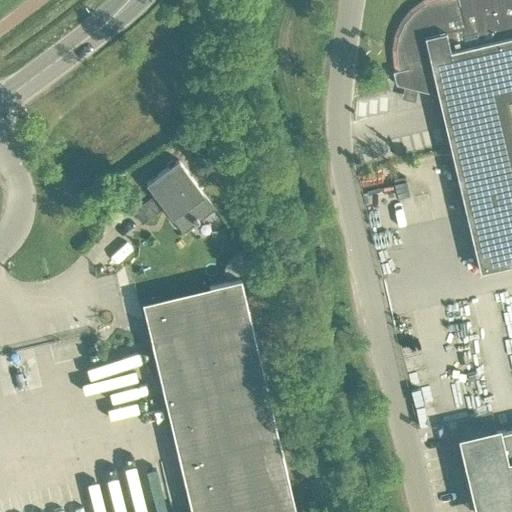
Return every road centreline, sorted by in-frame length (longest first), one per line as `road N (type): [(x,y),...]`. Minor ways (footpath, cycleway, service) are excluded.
road 1 (residential): [(353,0),(339,145),(422,511)]
road 2 (unknown): [(0,261),(40,453)]
